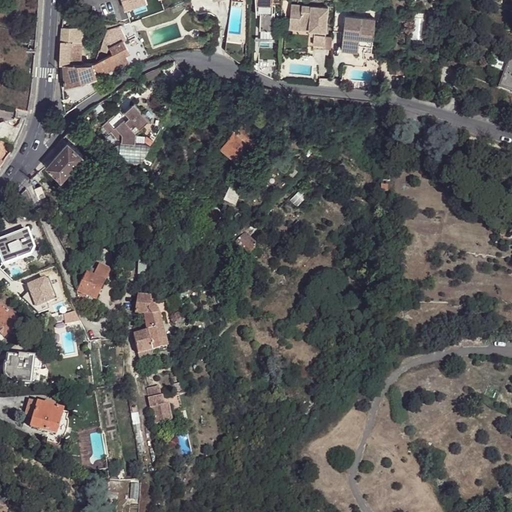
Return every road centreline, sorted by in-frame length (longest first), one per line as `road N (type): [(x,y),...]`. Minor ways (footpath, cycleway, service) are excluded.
road 1 (unclassified): [(26,159),(135,72),(189,54),(282,86),(401,100),(511,136)]
road 2 (track): [(367,511),(351,483),(353,465),(397,370),(465,348),(511,350)]
road 3 (secondary): [(26,159),(39,131),(53,0)]
